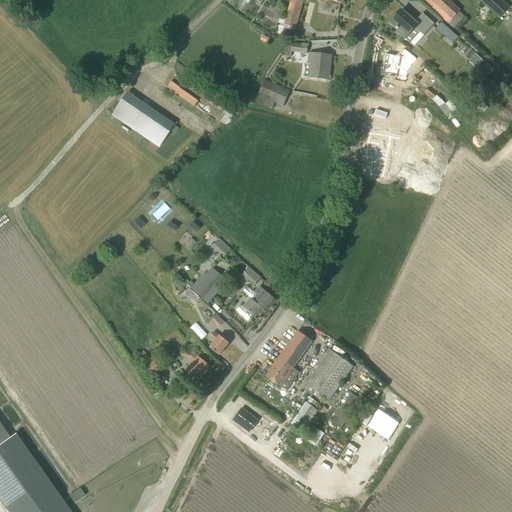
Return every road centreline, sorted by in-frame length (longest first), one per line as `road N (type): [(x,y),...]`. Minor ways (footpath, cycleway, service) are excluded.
road 1 (unclassified): [(217,392),(295,289),(312,250),(348,142),(372,0)]
road 2 (unclassified): [(217,392),(156,511)]
